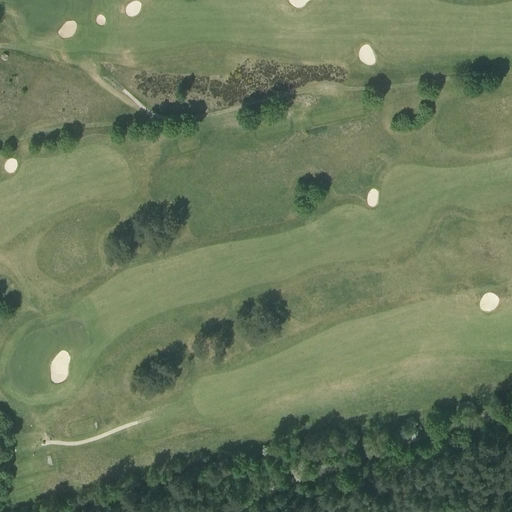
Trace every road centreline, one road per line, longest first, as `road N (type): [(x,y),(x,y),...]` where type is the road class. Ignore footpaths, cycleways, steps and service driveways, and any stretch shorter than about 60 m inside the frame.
road 1 (track): [(511,70),(307,88),(165,118),(98,77),(0,48)]
road 2 (unclassified): [(212,511),(511,410)]
road 3 (track): [(0,143),(49,129),(165,118)]
